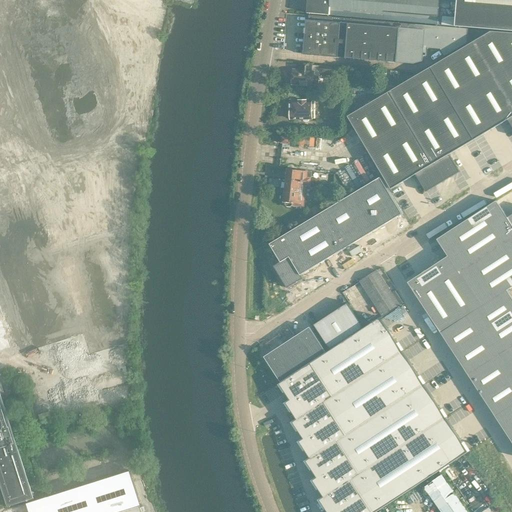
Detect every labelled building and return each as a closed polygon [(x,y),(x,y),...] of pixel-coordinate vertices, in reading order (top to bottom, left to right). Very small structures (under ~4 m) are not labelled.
[(18,0),(26,27),(21,29),(53,145),(106,130),(76,22),(84,20),(87,0),(18,0)] [(308,0),(307,13),(329,15),(438,23),(439,0),(308,0)] [(511,0),(458,0),(457,26),(511,30),(511,0)] [(445,54),(467,43),(468,28),(310,15),(309,20),(307,20),(306,32),(304,54),(415,62),(424,60),(424,46),(441,48),(445,54)] [(511,32),(491,31),(431,67),(474,140),(483,135),(500,125),(508,120),(511,125),(511,32)] [(312,65),(306,64),(301,64),(300,70),(293,69),(292,84),(313,86),(314,76),(319,76),(320,73),(340,74),(340,66),(320,65),(312,65)] [(431,67),(390,92),(443,182),(452,177),(460,172),(450,154),(454,152),(466,145),(474,140),(431,67)] [(390,92),(349,116),(349,117),(392,189),(416,174),(427,192),(435,187),(443,182),(390,92)] [(315,118),(315,100),(291,101),(291,110),(291,111),(289,112),(289,116),(291,118),(291,119),(303,119),(304,121),(308,121),(310,119),(315,118)] [(43,228),(14,235),(20,257),(120,231),(101,160),(30,179),(43,228)] [(305,178),(305,172),(288,169),(288,171),(286,172),(285,175),(287,176),(287,180),(311,183),(311,179),(305,178)] [(381,178),(351,195),(373,232),(402,214),(381,178)] [(304,191),(304,186),(311,186),(311,183),(287,180),(286,184),(285,184),(285,188),(286,189),(286,190),(305,192),(305,191),(304,191)] [(313,193),(305,192),(286,190),(285,195),(284,196),(283,199),(285,200),(284,202),(285,202),(285,205),(287,207),(290,207),(292,205),(294,206),(303,207),(304,198),(313,199),(313,193)] [(351,195),(322,213),(344,249),(373,232),(351,195)] [(497,201),(438,239),(449,256),(460,273),(511,238),(511,214),(508,217),(497,201)] [(322,213),(270,243),(281,261),(274,266),(287,288),(303,278),(301,274),(344,249),(322,213)] [(511,238),(460,273),(482,307),(508,290),(511,287),(511,238)] [(418,276),(409,282),(442,333),(482,307),(460,273),(449,256),(440,262),(418,276)] [(377,270),(360,281),(382,315),(399,304),(377,270)] [(482,307),(442,333),(469,375),(511,346),(511,296),(508,290),(482,307)] [(331,350),(364,328),(348,303),(315,325),(331,350)] [(381,317),(280,383),(291,400),(287,402),(297,419),(293,422),(304,438),(300,441),(311,458),(307,461),(318,477),(313,480),(324,496),(320,499),(328,511),(376,511),(387,505),(469,451),(381,317)] [(311,327),(296,337),(312,362),(327,352),(311,327)] [(296,337),(281,346),(297,372),(305,367),(312,362),(296,337)] [(281,346),(265,356),(282,382),(297,372),(281,346)] [(511,346),(469,375),(496,417),(511,406),(511,346)] [(0,485),(7,508),(34,499),(16,444),(19,443),(17,438),(15,439),(14,439),(12,432),(10,425),(9,423),(7,417),(5,409),(7,409),(6,406),(5,407),(4,407),(3,403),(0,393),(0,485)] [(511,406),(496,417),(511,440),(511,406)] [(466,511),(441,475),(425,487),(442,511),(466,511)] [(474,511),(482,511),(489,507),(484,499),(472,508),(474,511)]
